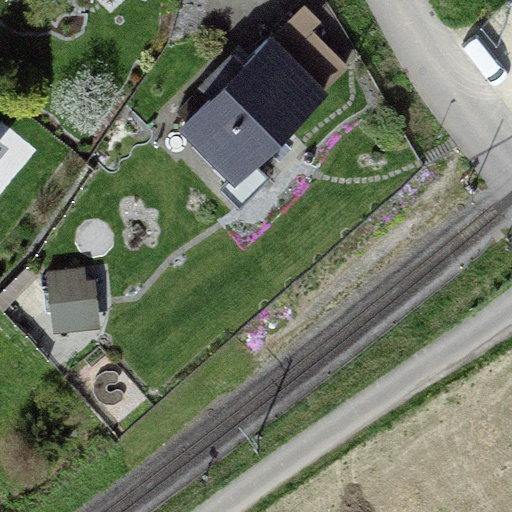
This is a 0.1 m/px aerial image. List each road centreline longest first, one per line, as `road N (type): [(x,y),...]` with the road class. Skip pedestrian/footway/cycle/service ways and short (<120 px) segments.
road 1 (track): [(214,511),(511,302)]
road 2 (residential): [(395,0),(511,169)]
